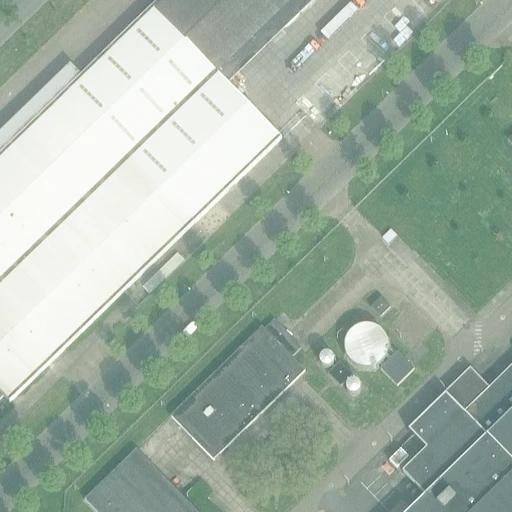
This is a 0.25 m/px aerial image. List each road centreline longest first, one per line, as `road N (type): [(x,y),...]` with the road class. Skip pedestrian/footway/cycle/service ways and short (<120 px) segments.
road 1 (residential): [(0,499),(510,0)]
road 2 (unknown): [(511,299),(285,511)]
road 3 (unknown): [(339,167),(275,101),(271,74),(279,54),(337,0)]
